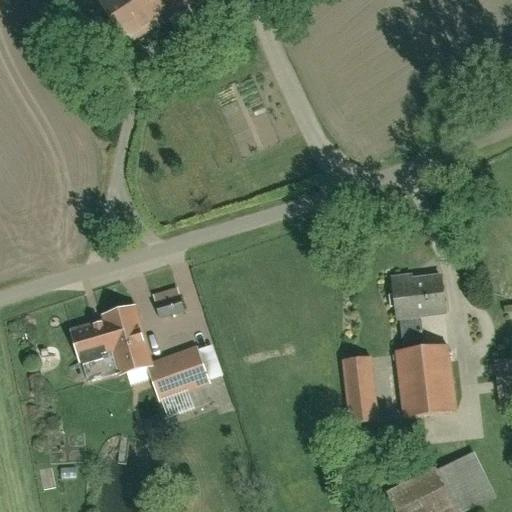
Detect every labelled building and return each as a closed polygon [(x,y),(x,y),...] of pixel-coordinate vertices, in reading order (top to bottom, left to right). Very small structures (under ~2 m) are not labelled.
[(97,0),(130,48),(200,0),(97,0)] [(405,421),(460,415),(453,347),(448,347),(446,316),(449,316),(446,277),(395,281),(398,324),(403,323),(405,352),(398,352),(405,421)] [(155,297),(164,320),(188,310),(179,287),(155,297)] [(123,377),(150,370),(162,405),(213,388),(200,347),(155,362),(139,305),(103,316),(104,320),(73,329),(82,363),(85,362),(91,382),(122,374),(123,377)] [(381,417),(375,359),(344,362),(349,420),(381,417)] [(500,408),(511,407),(511,360),(499,361),(500,408)] [(391,492),(399,511),(485,511),(502,505),(480,453),(391,492)]
